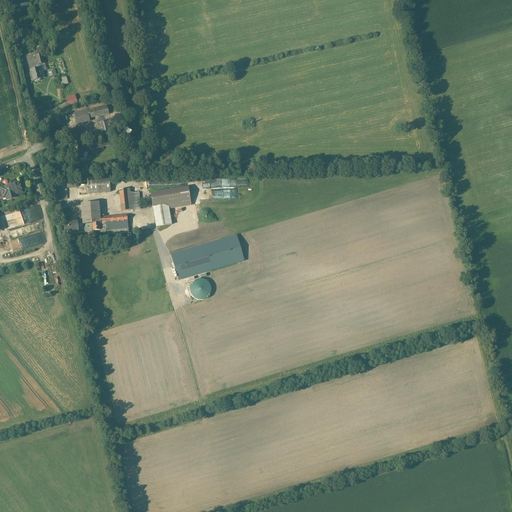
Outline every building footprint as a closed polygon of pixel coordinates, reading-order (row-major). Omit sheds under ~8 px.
[(41,53),(34,55),(37,65),(44,63),(41,53)] [(38,68),(30,70),(33,81),(41,79),(38,68)] [(59,79),(61,86),(68,84),(66,77),(59,79)] [(74,95),(66,97),(68,106),(77,103),(74,95)] [(106,105),(87,109),(87,110),(89,118),(108,113),(106,105)] [(87,110),(74,113),(76,123),(89,120),(89,118),(87,110)] [(111,119),(98,122),(102,135),(111,133),(110,129),(113,129),(111,119)] [(131,131),(126,128),(123,134),(128,137),(131,131)] [(78,130),(69,132),(75,160),(80,159),(81,161),(86,160),(86,159),(86,157),(87,155),(87,154),(87,152),(82,153),(80,142),(81,142),(78,130)] [(107,140),(89,144),(90,149),(109,145),(107,140)] [(109,177),(87,179),(88,194),(110,192),(109,177)] [(19,181),(9,184),(9,185),(0,187),(3,197),(9,195),(10,197),(15,196),(14,193),(21,191),(19,181)] [(187,188),(151,194),(153,207),(168,205),(168,209),(190,205),(187,188)] [(134,193),(130,193),(129,189),(119,190),(121,211),(135,210),(134,193)] [(98,202),(89,203),(91,231),(100,230),(99,217),(98,202)] [(89,203),(81,204),(83,223),(83,225),(83,224),(84,233),(92,232),(91,231),(89,203)] [(168,205),(153,207),(156,227),(171,225),(168,209),(168,205)] [(127,215),(99,217),(100,230),(100,232),(107,231),(107,235),(128,233),(127,215)] [(77,223),(68,224),(68,223),(63,223),(64,235),(78,234),(78,233),(84,233),(83,224),(83,225),(83,223),(77,224),(77,223)] [(134,233),(126,234),(128,245),(135,244),(134,233)] [(202,280),(198,280),(195,281),(192,283),(190,286),(189,289),(189,292),(191,296),(193,298),(196,300),(200,301),(203,300),(206,298),(209,296),(210,293),(211,289),(210,285),(208,283),(205,281),(202,280)]
